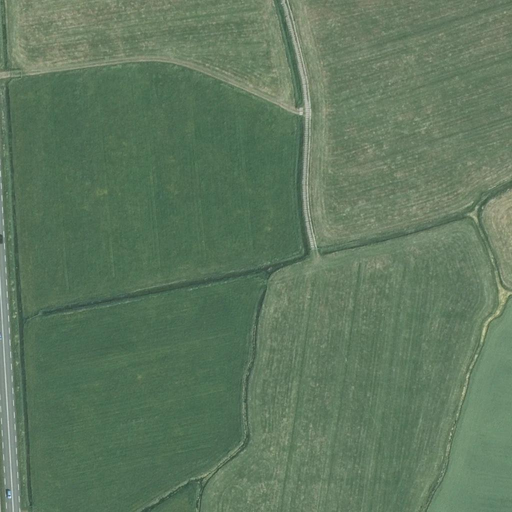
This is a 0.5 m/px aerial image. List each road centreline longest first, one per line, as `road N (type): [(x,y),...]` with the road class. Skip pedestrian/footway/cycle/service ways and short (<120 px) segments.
road 1 (track): [(306,114),(189,67),(149,61),(0,74)]
road 2 (track): [(316,256),(304,201),(305,81),(283,0)]
road 3 (primary): [(13,511),(0,283)]
